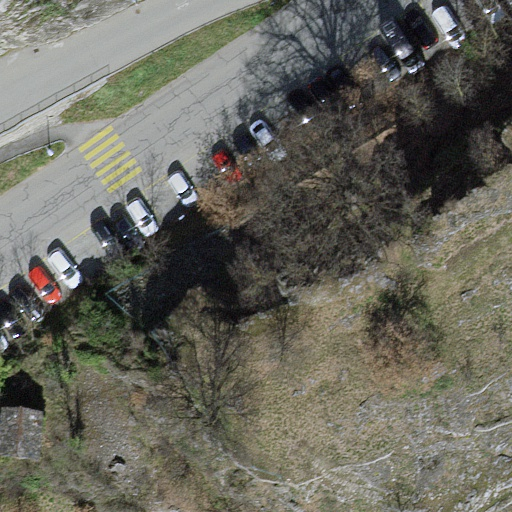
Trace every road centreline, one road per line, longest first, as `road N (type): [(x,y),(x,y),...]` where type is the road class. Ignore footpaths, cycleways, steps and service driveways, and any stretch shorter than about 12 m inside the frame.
road 1 (residential): [(358,0),(0,237)]
road 2 (unclassified): [(207,0),(0,106)]
